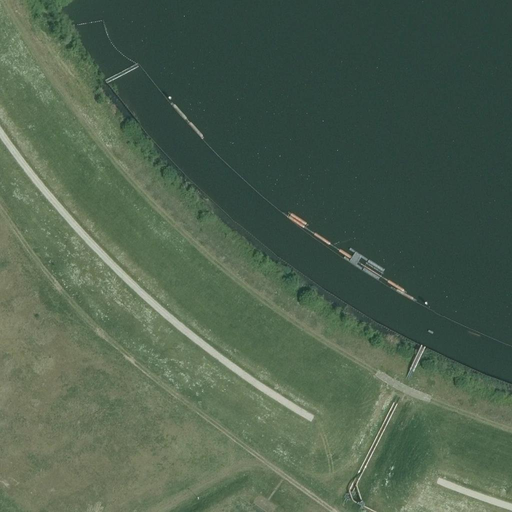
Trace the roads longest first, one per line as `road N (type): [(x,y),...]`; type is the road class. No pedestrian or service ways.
road 1 (track): [(511,432),(392,384),(242,287),(120,170),(63,99),(2,0)]
road 2 (track): [(0,210),(40,267),(124,355),(335,511)]
road 3 (track): [(310,418),(213,356),(144,298),(81,235),(0,131)]
road 4 (track): [(277,470),(242,465),(156,511)]
